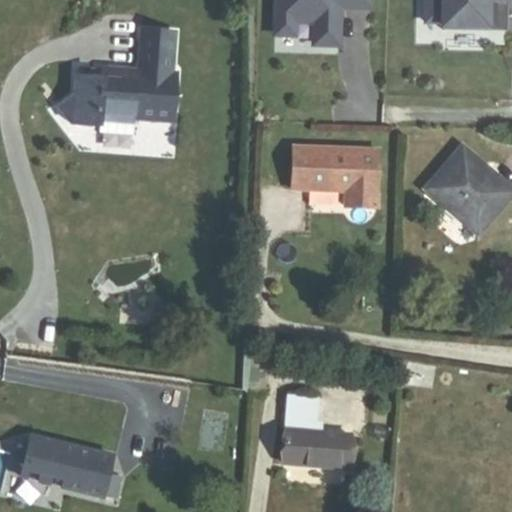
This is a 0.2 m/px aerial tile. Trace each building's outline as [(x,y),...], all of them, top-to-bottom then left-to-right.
[(270,0),(270,35),(292,37),(296,23),(310,22),(312,46),(340,50),(341,11),(371,12),(371,0),(270,0)] [(436,29),(503,29),(507,11),(511,10),(511,0),(422,0),(422,23),(436,29)] [(173,123),(176,74),(172,74),(174,33),(140,31),(137,72),(101,70),(100,78),(74,77),(73,95),(57,109),(71,126),(99,128),(98,133),(133,136),(134,120),(173,123)] [(377,209),(379,150),(293,147),(291,190),(344,192),(343,208),(377,209)] [(511,196),(511,190),(462,147),(424,190),(477,236),(511,196)] [(253,381),(270,383),(272,357),(255,356),(253,381)] [(288,463),(348,467),(351,434),(316,432),(317,398),(291,397),(288,463)] [(119,484),(106,481),(111,458),(29,439),(20,478),(115,501),(119,484)]
